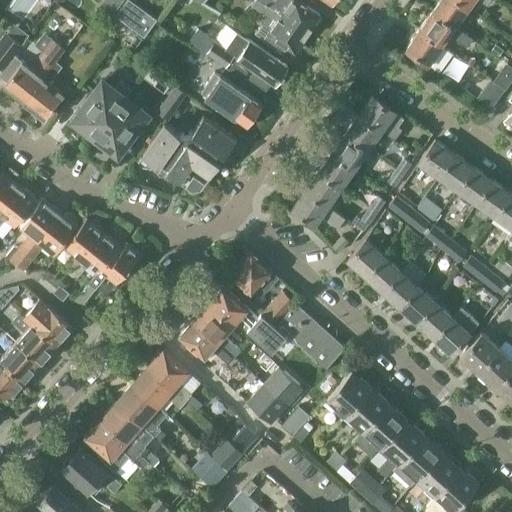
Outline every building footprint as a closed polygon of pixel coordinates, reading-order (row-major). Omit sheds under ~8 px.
[(30,9),(34,0),(23,0),(22,4),(30,9)] [(125,0),(115,14),(144,36),(157,18),(132,0),(125,0)] [(135,0),(149,11),(157,0),(135,0)] [(307,32),(261,0),(253,0),(251,4),(262,11),(258,16),(264,19),(254,33),(282,52),(287,44),(295,50),(307,32)] [(261,0),(307,32),(320,14),(304,2),(305,0),(261,0)] [(458,0),(438,0),(432,9),(455,25),(468,7),(458,0)] [(432,9),(419,28),(441,44),(449,34),(466,46),(472,37),(455,25),(432,9)] [(441,44),(419,28),(406,47),(428,63),(441,44)] [(236,29),(225,46),(215,39),(205,52),(225,66),(233,55),(274,84),(287,65),(236,29)] [(0,39),(0,66),(3,69),(22,43),(6,31),(0,39)] [(4,84),(25,101),(44,76),(43,76),(48,71),(56,61),(56,60),(65,48),(52,37),(42,50),(45,53),(34,68),(23,60),(4,84)] [(62,65),(56,61),(48,71),(54,75),(62,65)] [(494,80),(504,88),(511,77),(511,65),(507,62),(494,80)] [(183,86),(194,94),(205,78),(194,71),(183,86)] [(205,95),(247,124),(262,102),(221,73),(205,95)] [(44,76),(25,101),(45,117),(64,93),(44,76)] [(82,130),(97,141),(128,99),(125,97),(132,88),(121,79),(114,88),(103,79),(73,118),(84,127),(82,130)] [(158,109),(168,116),(185,91),(175,84),(158,109)] [(483,88),(478,96),(491,106),(497,98),(483,88)] [(373,94),(359,114),(381,130),(382,129),(395,139),(402,128),(399,125),(405,117),(373,94)] [(128,99),(97,141),(104,146),(106,144),(118,152),(147,113),(128,99)] [(227,152),(236,138),(235,137),(235,136),(203,113),(193,129),(181,131),(165,120),(143,153),(144,153),(143,155),(157,165),(158,163),(167,169),(165,171),(179,181),(181,179),(193,187),(201,186),(209,173),(211,175),(221,161),(219,160),(225,151),(227,152)] [(359,114),(345,133),(368,149),(381,130),(359,114)] [(345,133),(332,152),(355,168),(368,149),(345,133)] [(437,173),(439,174),(455,152),(436,138),(420,161),(432,170),(428,175),(433,179),(437,173)] [(332,152),(319,171),(341,186),(355,168),(332,152)] [(439,174),(458,188),(473,165),(455,152),(439,174)] [(388,163),(395,168),(403,173),(411,162),(403,157),(400,161),(393,156),(388,163)] [(458,188),(477,201),(493,179),(473,165),(458,188)] [(403,173),(395,168),(387,180),(395,186),(403,173)] [(0,208),(19,184),(2,171),(0,173),(0,208)] [(319,171),(306,189),(328,205),(329,204),(341,186),(319,171)] [(477,201),(496,215),(511,192),(493,179),(477,201)] [(0,208),(0,221),(4,216),(16,225),(36,198),(19,184),(0,208)] [(328,205),(306,189),(292,208),(314,224),(321,215),(338,227),(345,216),(329,204),(328,205)] [(496,215),(511,225),(511,192),(496,215)] [(418,204),(434,216),(442,205),(426,193),(418,204)] [(377,194),(369,206),(376,211),(384,199),(377,194)] [(397,194),(388,205),(396,212),(405,201),(397,194)] [(17,263),(59,210),(42,197),(21,224),(30,231),(18,245),(14,244),(5,255),(6,262),(13,268),(17,263)] [(405,201),(396,212),(405,218),(413,207),(405,201)] [(376,211),(369,206),(361,218),(358,216),(353,222),(363,229),(376,211)] [(422,214),(413,207),(405,218),(413,225),(422,214)] [(59,210),(17,263),(24,268),(44,242),(55,251),(76,224),(75,223),(77,220),(77,217),(75,215),(73,213),(70,212),(67,212),(65,214),(59,210)] [(422,214),(413,225),(421,231),(430,220),(422,214)] [(62,267),(69,273),(103,231),(86,217),(65,244),(74,252),(62,267)] [(434,224),(425,235),(434,241),(442,230),(434,224)] [(442,230),(434,241),(442,248),(451,237),(442,230)] [(88,263),(97,270),(119,243),(103,231),(69,273),(76,278),(88,263)] [(333,245),(339,250),(349,239),(343,234),(333,245)] [(442,248),(450,254),(459,243),(451,237),(442,248)] [(348,258),(365,273),(383,253),(367,238),(348,258)] [(119,243),(97,270),(89,281),(75,300),(81,305),(96,286),(97,287),(109,272),(118,280),(130,265),(141,252),(127,241),(123,246),(119,243)] [(467,250),(459,243),(450,254),(458,261),(467,250)] [(279,275),(251,250),(231,273),(251,291),(265,276),(272,283),(279,275)] [(365,273),(382,289),(401,268),(383,253),(365,273)] [(463,264),(471,271),(480,260),(471,253),(463,264)] [(480,260),(471,271),(479,278),(488,267),(480,260)] [(38,279),(46,268),(45,267),(28,271),(38,279)] [(488,267),(479,278),(487,284),(496,273),(488,267)] [(46,268),(38,279),(52,292),(59,284),(61,281),(46,268)] [(382,289),(400,305),(418,284),(401,268),(382,289)] [(504,280),(496,273),(487,284),(496,291),(504,280)] [(0,306),(1,307),(19,287),(18,283),(0,288),(0,306)] [(59,284),(52,292),(63,300),(69,292),(59,284)] [(208,302),(232,324),(238,317),(305,377),(318,362),(276,324),(275,323),(262,311),(259,315),(223,284),(208,302)] [(400,305),(416,320),(435,299),(418,284),(400,305)] [(282,289),(262,311),(275,323),(295,301),(282,289)] [(32,322),(56,344),(72,326),(48,304),(47,304),(40,298),(24,315),(32,322)] [(416,320),(434,336),(453,316),(435,299),(416,320)] [(503,312),(511,319),(511,301),(503,312)] [(224,334),(232,324),(208,302),(193,318),(234,354),(239,348),(224,334)] [(296,302),(276,324),(318,362),(325,368),(344,346),(296,302)] [(453,316),(434,336),(452,352),(470,332),(453,316)] [(229,360),(234,354),(193,318),(180,333),(205,356),(213,347),(229,360)] [(32,322),(16,340),(40,362),(56,344),(32,322)] [(461,354),(478,370),(500,346),(482,330),(461,354)] [(16,340),(0,357),(0,358),(24,380),(40,362),(16,340)] [(163,346),(148,364),(186,398),(185,398),(193,405),(198,399),(178,381),(189,368),(163,346)] [(478,370),(496,385),(511,367),(511,356),(500,346),(478,370)] [(24,380),(0,358),(0,391),(7,398),(24,380)] [(148,364),(132,382),(157,405),(167,393),(180,404),(185,398),(186,398),(148,364)] [(279,365),(265,381),(288,402),(303,386),(279,365)] [(511,367),(496,385),(511,399),(511,367)] [(327,396),(346,412),(370,385),(352,368),(327,396)] [(254,391),(262,375),(249,369),(242,385),(254,391)] [(265,381),(248,401),(271,422),(288,402),(265,381)] [(157,405),(132,382),(117,399),(142,422),(141,423),(154,434),(155,434),(161,427),(157,424),(167,413),(157,405)] [(346,412),(363,428),(388,400),(370,385),(346,412)] [(159,456),(145,444),(154,434),(141,423),(142,422),(117,399),(101,417),(149,459),(148,460),(152,464),(159,456)] [(363,428),(381,444),(406,416),(388,400),(363,428)] [(381,444),(399,460),(424,432),(406,416),(381,444)] [(101,417),(86,435),(102,449),(97,454),(115,471),(130,455),(143,467),(148,460),(149,459),(101,417)] [(245,423),(230,439),(242,451),(257,435),(245,423)] [(292,435),(299,441),(309,431),(302,424),(292,435)] [(442,448),(424,432),(399,460),(393,467),(411,483),(417,476),(442,448)] [(210,453),(216,458),(226,468),(242,451),(230,439),(226,436),(210,453)] [(62,467),(86,490),(106,468),(81,446),(62,467)] [(417,476),(435,491),(435,492),(460,464),(442,448),(417,476)] [(327,459),(332,464),(341,454),(336,449),(327,459)] [(341,454),(332,464),(337,469),(347,458),(341,454)] [(226,468),(216,458),(200,476),(210,485),(226,468)] [(435,492),(435,491),(425,502),(435,511),(450,511),(478,480),(460,464),(435,492)] [(350,480),(368,495),(379,482),(362,467),(350,480)] [(115,491),(122,483),(115,477),(108,485),(115,491)] [(252,478),(242,488),(249,494),(258,484),(252,478)] [(379,482),(368,495),(374,501),(385,488),(379,482)] [(85,511),(53,483),(37,500),(49,511),(85,511)] [(210,496),(201,488),(193,497),(202,506),(210,496)] [(249,494),(242,488),(233,499),(239,504),(249,494)] [(176,511),(159,497),(150,507),(156,511),(176,511)] [(288,508),(285,511),(300,511),(289,501),(285,506),(288,508)]
